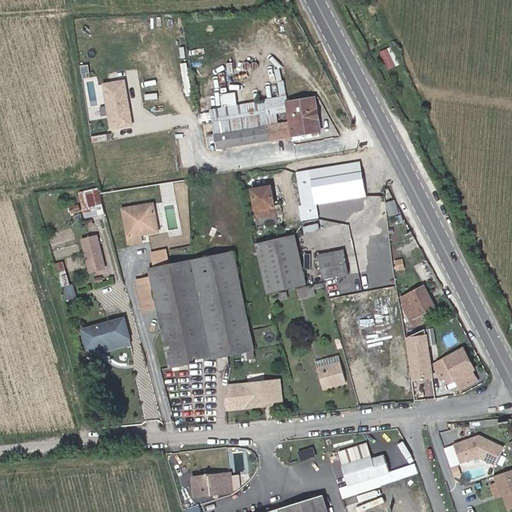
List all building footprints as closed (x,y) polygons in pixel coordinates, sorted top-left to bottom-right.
[(395,66),(387,49),(380,52),(388,69),(395,66)] [(104,84),(112,128),(133,125),(125,80),(104,84)] [(236,105),(235,93),(221,95),(222,106),(236,105)] [(320,131),(314,98),(287,102),(286,97),(264,101),(266,113),(212,122),(214,135),(216,149),(292,136),(320,131)] [(266,113),(264,101),(209,110),(210,113),(212,122),(266,113)] [(212,122),(210,113),(200,115),(202,124),(212,122)] [(214,135),(212,122),(202,124),(204,137),(214,135)] [(159,131),(165,161),(177,158),(171,129),(159,131)] [(216,149),(214,135),(204,137),(205,142),(210,140),(212,149),(216,149)] [(159,159),(108,163),(110,188),(161,185),(159,159)] [(365,196),(360,162),(309,170),(315,204),(365,196)] [(315,204),(309,170),(294,174),(302,221),(356,211),(362,206),(363,203),(365,196),(315,204)] [(276,220),(270,186),(251,190),(258,223),(276,220)] [(103,213),(97,188),(79,193),(85,218),(103,213)] [(397,212),(392,203),(387,206),(391,215),(397,212)] [(157,231),(153,212),(148,213),(147,205),(123,210),(129,244),(141,242),(140,235),(157,231)] [(306,283),(295,235),(255,244),(266,293),(306,283)] [(82,240),(89,264),(103,261),(96,236),(82,240)] [(150,252),(153,262),(170,257),(167,247),(150,252)] [(254,350),(233,251),(148,269),(149,274),(156,305),(169,368),(243,352),(253,350),(254,350)] [(348,275),(344,254),(319,259),(323,279),(348,275)] [(65,271),(63,261),(54,264),(56,273),(65,271)] [(70,285),(65,271),(56,273),(61,287),(70,285)] [(156,305),(149,274),(135,277),(142,308),(156,305)] [(315,295),(313,288),(323,286),(323,283),(309,286),(297,290),(299,299),(315,295)] [(74,298),(70,285),(61,287),(65,301),(74,298)] [(435,307),(423,286),(401,298),(404,305),(402,306),(413,326),(429,317),(426,312),(435,307)] [(129,338),(123,319),(82,330),(87,348),(109,342),(109,343),(129,338)] [(431,367),(424,329),(407,337),(413,379),(432,377),(431,367)] [(89,355),(130,344),(129,338),(109,343),(109,342),(87,348),(89,355)] [(472,371),(474,370),(463,348),(444,358),(445,359),(433,365),(440,380),(445,377),(452,373),(458,385),(475,377),(472,371)] [(254,358),(253,350),(243,352),(245,360),(254,358)] [(317,368),(340,362),(338,356),(315,362),(317,368)] [(345,382),(340,362),(317,368),(323,389),(345,382)] [(458,385),(452,373),(445,377),(451,389),(458,385)] [(278,382),(230,387),(227,403),(228,408),(264,404),(264,401),(271,400),(280,399),(278,382)] [(474,438),(454,445),(460,463),(478,457),(496,465),(503,448),(485,440),(484,442),(474,438)] [(342,466),(348,485),(389,472),(384,455),(371,460),(371,457),(342,466)] [(461,476),(458,468),(452,470),(455,478),(461,476)] [(511,508),(511,469),(494,476),(500,492),(502,492),(508,510),(511,508)] [(232,492),(230,473),(192,477),(194,496),(232,492)] [(327,511),(323,496),(270,511),(327,511)]
